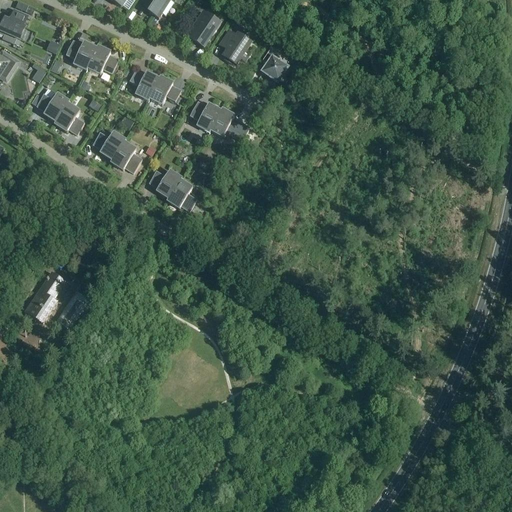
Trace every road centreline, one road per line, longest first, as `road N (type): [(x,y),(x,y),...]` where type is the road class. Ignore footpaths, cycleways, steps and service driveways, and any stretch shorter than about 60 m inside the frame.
road 1 (secondary): [(511,204),(483,306),(438,415),(376,511)]
road 2 (track): [(176,238),(383,378)]
road 3 (residential): [(47,0),(259,105)]
road 4 (residential): [(80,174),(49,202),(0,273)]
road 5 (track): [(410,395),(511,465)]
